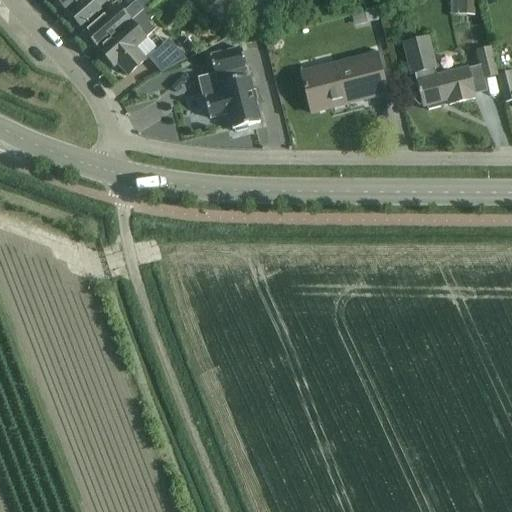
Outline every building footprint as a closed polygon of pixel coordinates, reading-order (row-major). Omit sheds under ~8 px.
[(54,0),(66,14),(82,0),(54,0)] [(82,0),(66,14),(81,31),(102,13),(99,10),(109,2),(107,0),(82,0)] [(105,16),(84,34),(98,51),(154,0),(138,0),(122,15),(118,10),(107,19),(105,16)] [(208,11),(220,24),(230,16),(235,11),(225,0),(219,0),(210,9),(208,11)] [(144,62),(134,50),(154,32),(147,24),(154,18),(146,9),(137,17),(98,51),(113,68),(117,64),(128,76),(144,62)] [(467,70),(436,78),(434,70),(435,70),(427,39),(403,45),(411,76),(415,75),(417,86),(407,95),(418,107),(422,106),(423,108),(426,108),(427,112),(440,109),(439,104),(447,102),(448,107),(475,100),(467,70)] [(161,74),(186,61),(168,40),(147,59),(161,74)] [(490,49),(475,53),(482,80),(497,76),(490,49)] [(217,76),(219,85),(218,85),(221,95),(204,99),(210,120),(228,115),(232,131),(235,130),(236,134),(247,131),(247,127),(260,124),(248,78),(247,78),(244,69),(246,69),(241,50),(209,58),(214,77),(217,76)] [(376,56),(301,75),(311,114),(386,95),(376,56)] [(511,78),(511,73),(497,76),(504,105),(511,102),(511,78)]
